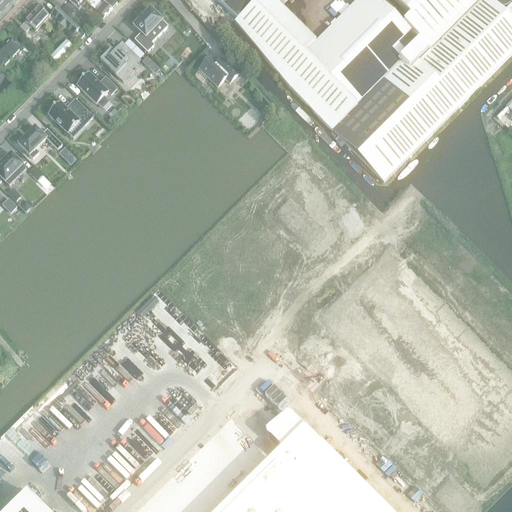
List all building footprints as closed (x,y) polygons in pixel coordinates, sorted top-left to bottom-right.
[(49,0),(60,9),(68,0),(49,0)] [(112,0),(104,0),(103,1),(112,9),(117,4),(112,0)] [(215,0),(237,21),(257,0),(215,0)] [(260,0),(241,19),(235,25),(261,56),(282,83),(384,185),(448,119),(509,56),(511,53),(511,24),(487,0),(392,0),(411,18),(403,26),(376,0),(358,0),(315,44),(281,11),(270,0),(260,0)] [(96,11),(103,18),(111,9),(104,2),(96,11)] [(80,29),(71,20),(58,8),(51,15),(59,22),(58,24),(65,30),(66,29),(74,36),(80,29)] [(49,18),(39,9),(20,30),(25,34),(26,33),(30,28),(35,33),(49,18)] [(148,54),(155,47),(152,44),(168,27),(150,10),(144,17),(144,16),(143,17),(143,18),(141,20),(140,20),(140,21),(134,27),(141,34),(134,41),(148,54)] [(25,34),(22,37),(28,42),(32,38),(26,33),(25,34)] [(12,41),(0,53),(0,98),(13,84),(2,74),(12,63),(13,63),(14,61),(18,63),(21,66),(31,56),(15,41),(14,42),(12,41)] [(111,51),(100,62),(123,84),(134,73),(132,71),(141,62),(122,44),(116,50),(118,53),(115,55),(111,51)] [(225,81),(229,85),(239,76),(222,60),(222,61),(224,63),(221,66),(220,65),(218,65),(211,58),(199,70),(218,88),(225,81)] [(142,64),(151,72),(156,67),(147,59),(142,64)] [(89,74),(77,86),(97,106),(98,105),(103,109),(109,103),(104,98),(108,94),(111,96),(117,90),(106,79),(100,85),(89,74)] [(57,107),(47,117),(66,135),(68,134),(74,140),(81,133),(94,119),(75,101),(70,106),(66,110),(64,108),(60,104),(57,107)] [(506,107),(495,117),(499,120),(509,111),(506,107)] [(268,109),(263,114),(268,119),(273,114),(268,109)] [(257,119),(263,125),(268,120),(262,113),(257,119)] [(35,129),(18,146),(30,158),(34,161),(40,155),(36,152),(47,141),(58,152),(63,146),(47,131),(42,136),(35,129)] [(11,154),(0,165),(0,177),(5,183),(9,187),(26,170),(22,166),(11,154)] [(34,169),(29,174),(37,182),(43,177),(34,169)] [(13,190),(7,195),(16,204),(21,198),(13,190)] [(9,200),(5,204),(13,213),(17,209),(9,200)] [(26,201),(20,207),(26,213),(32,207),(26,201)] [(282,452),(273,461),(269,457),(212,511),(386,511),(292,416),(290,416),(289,416),(288,416),(286,416),(285,417),(270,433),(269,434),(268,435),(268,437),(268,438),(269,439),(282,452)] [(45,511),(28,494),(9,511),(45,511)]
